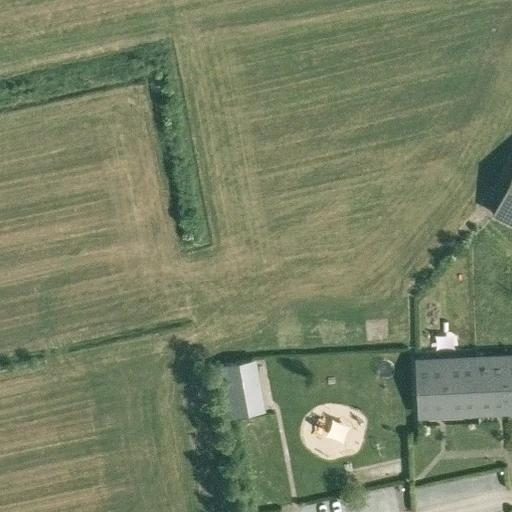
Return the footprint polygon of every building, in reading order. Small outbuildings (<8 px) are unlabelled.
[(511,222),(511,170),(492,212),(511,222)] [(389,211),(397,200),(378,187),(370,198),(389,211)] [(470,214),(456,226),(465,236),(478,225),(470,214)] [(436,235),(424,243),(436,261),(448,254),(436,235)] [(293,263),(283,266),(289,284),(299,281),(293,263)] [(236,300),(252,274),(242,267),(225,293),(236,300)] [(327,320),(329,342),(350,341),(348,318),(327,320)] [(285,329),(286,343),(308,341),(307,327),(285,329)] [(318,353),(319,375),(341,374),(340,352),(318,353)] [(418,417),(511,412),(511,352),(416,357),(416,365),(418,417)] [(233,414),(266,408),(256,355),(223,361),(233,414)] [(133,357),(114,361),(118,385),(138,381),(133,357)] [(186,386),(188,408),(208,406),(206,384),(186,386)] [(388,392),(390,418),(402,417),(400,391),(388,392)] [(127,434),(146,433),(145,410),(126,411),(127,434)] [(181,425),(184,442),(213,437),(210,420),(181,425)] [(267,426),(247,430),(250,446),(270,443),(267,426)] [(137,481),(167,477),(164,458),(135,462),(137,481)] [(198,465),(205,489),(223,483),(216,459),(198,465)] [(261,495),(272,492),(265,467),(254,469),(261,495)]
